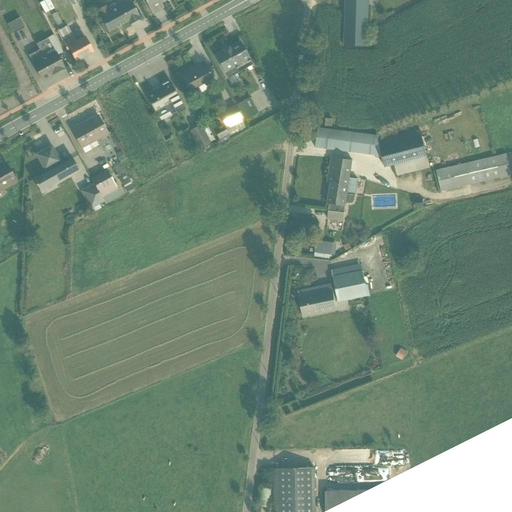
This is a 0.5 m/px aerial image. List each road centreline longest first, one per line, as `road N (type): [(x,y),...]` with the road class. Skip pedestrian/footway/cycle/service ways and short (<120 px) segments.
road 1 (unclassified): [(245,511),(306,0)]
road 2 (secondary): [(246,0),(0,134)]
